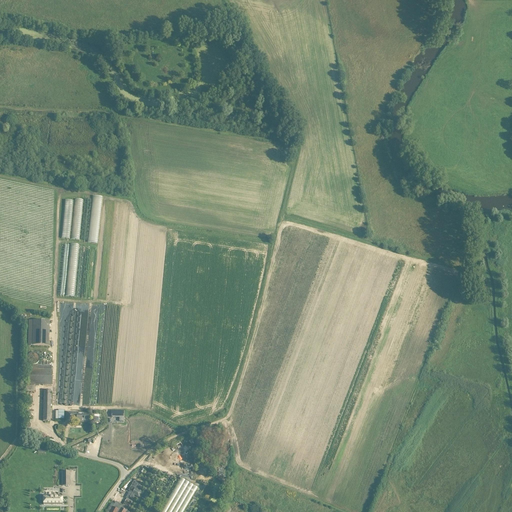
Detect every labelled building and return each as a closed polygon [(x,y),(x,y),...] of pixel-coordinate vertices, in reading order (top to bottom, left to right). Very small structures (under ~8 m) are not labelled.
[(75,198),(71,239),(80,240),(83,199),(75,198)] [(71,238),(73,200),(65,199),(63,238),(71,238)] [(66,296),(75,296),(79,244),(70,243),(66,296)] [(32,345),(49,346),(49,321),(33,321),(32,345)] [(51,385),(51,370),(26,370),(26,385),(35,385),(51,385)] [(111,410),(111,418),(119,418),(119,422),(123,422),(124,411),(111,410)] [(67,415),(67,420),(73,420),(73,419),(77,419),(77,422),(81,423),(81,422),(82,422),(82,423),(88,423),(88,417),(88,414),(77,413),(77,412),(67,412),(67,415)] [(165,496),(174,480),(164,474),(155,490),(165,496)] [(168,500),(161,511),(183,511),(198,488),(181,478),(168,500)] [(134,481),(128,491),(129,491),(132,493),(135,488),(138,483),(134,481)] [(43,496),(43,505),(62,505),(62,496),(43,496)] [(126,511),(128,508),(116,501),(109,511),(126,511)]
